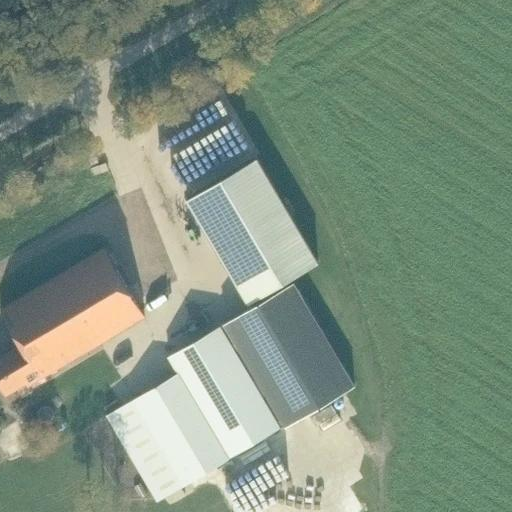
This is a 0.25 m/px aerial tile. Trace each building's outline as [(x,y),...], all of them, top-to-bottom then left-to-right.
[(185,200),(247,304),(319,262),(257,157),(185,200)] [(0,359),(0,386),(5,395),(39,376),(41,380),(145,317),(105,247),(1,308),(22,346),(0,359)] [(353,384),(292,283),(221,325),(282,426),(353,384)] [(179,373),(106,416),(157,499),(282,426),(221,325),(170,356),(179,373)] [(326,412),(308,419),(311,428),(330,421),(326,412)]
